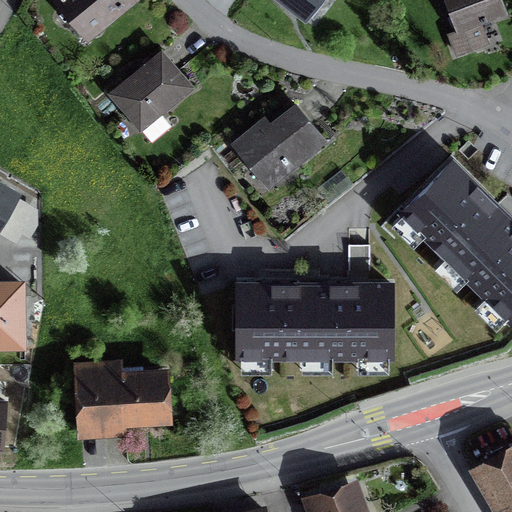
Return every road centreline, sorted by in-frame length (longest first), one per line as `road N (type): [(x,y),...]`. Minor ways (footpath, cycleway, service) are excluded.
road 1 (secondary): [(429,415),(268,465),(151,486),(0,490)]
road 2 (residential): [(503,119),(245,43),(186,0)]
